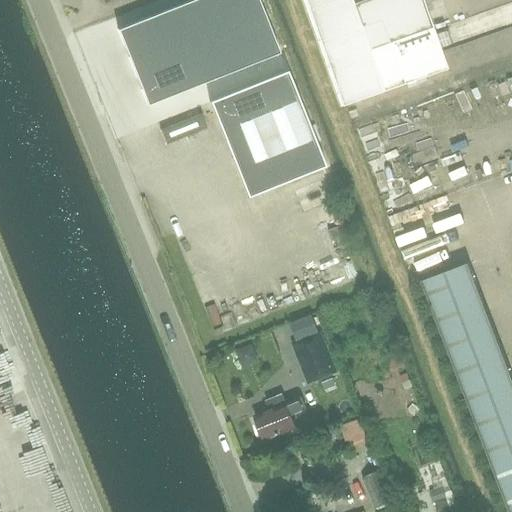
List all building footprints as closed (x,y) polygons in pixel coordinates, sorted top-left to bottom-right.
[(259,0),(190,0),(117,30),(147,105),(280,52),(259,0)] [(304,0),(305,1),(342,105),(383,90),(446,68),(432,27),(423,1),(422,0),(304,0)] [(247,196),(323,165),(285,70),(209,101),(247,196)] [(347,222),(344,224),(328,230),(332,242),(352,234),(347,222)] [(511,511),(511,384),(467,265),(422,282),(510,511),(511,511)] [(335,372),(319,333),(293,344),(309,382),(335,372)] [(299,395),(285,401),(282,394),(265,401),(269,410),(254,416),(259,428),(257,431),(260,437),(263,439),(264,441),(295,428),(290,416),(305,410),(299,395)] [(359,420),(339,427),(348,448),(367,441),(359,420)] [(28,511),(39,507),(41,511),(69,511),(36,435),(16,443),(22,455),(4,463),(24,511),(28,511)] [(375,509),(394,501),(381,470),(362,478),(375,509)]
